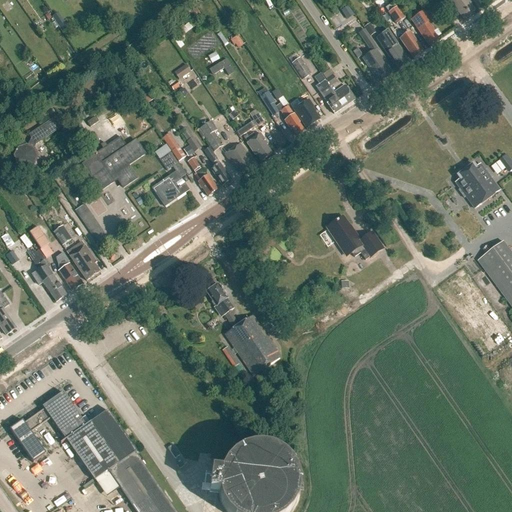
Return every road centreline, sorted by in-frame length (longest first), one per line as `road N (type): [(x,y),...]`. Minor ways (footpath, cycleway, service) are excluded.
road 1 (tertiary): [(0,358),(374,101)]
road 2 (tertiary): [(374,101),(511,4)]
road 3 (residential): [(374,101),(306,0)]
